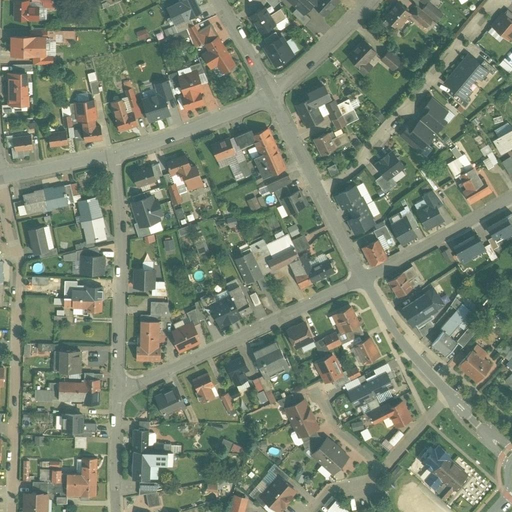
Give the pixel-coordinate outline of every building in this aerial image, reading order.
[(195,0),(183,0),(182,1),(168,8),(172,16),(175,15),(178,22),(189,17),(201,12),(195,0)] [(289,0),(297,8),(304,14),(304,13),(310,6),(313,3),(309,0),(289,0)] [(309,0),(313,3),(313,4),(319,10),(325,16),(339,1),(338,0),(309,0)] [(28,1),(14,1),(15,19),(27,19),(38,19),(38,8),(28,8),(28,1)] [(411,14),(398,2),(385,18),(397,29),(410,14),(411,14)] [(319,10),(313,4),(313,3),(310,6),(310,7),(316,13),(317,13),(319,10)] [(443,15),(429,3),(423,10),(437,21),(443,15)] [(433,20),(417,7),(411,14),(410,14),(426,28),(433,20)] [(265,8),(250,16),(261,34),(276,25),(275,24),(286,18),(281,9),(270,16),(265,8)] [(304,14),(297,8),(292,13),(305,26),(311,19),(304,13),(304,14)] [(511,13),(507,10),(503,15),(511,22),(511,13)] [(511,22),(503,15),(492,27),(508,40),(511,35),(511,22)] [(290,24),(286,18),(275,24),(276,25),(279,29),(281,30),(290,24)] [(191,19),(174,26),(177,33),(187,29),(194,26),(191,19)] [(198,45),(192,35),(198,31),(199,33),(202,31),(198,24),(194,26),(187,29),(194,47),(198,45)] [(213,29),(211,26),(202,31),(199,33),(198,31),(192,35),(198,45),(200,44),(201,45),(203,46),(205,44),(206,45),(218,38),(216,34),(217,33),(214,28),(213,29)] [(511,43),(508,40),(492,27),(477,45),(501,65),(511,52),(511,43)] [(137,31),(139,40),(149,38),(147,29),(137,31)] [(44,38),(30,38),(30,37),(12,37),(12,55),(15,55),(16,58),(24,58),(25,55),(46,55),(46,49),(44,49),(44,38)] [(292,54),(282,37),(265,47),(267,51),(268,50),(272,56),(270,57),(275,65),(276,65),(276,64),(276,65),(292,55),(292,54)] [(235,65),(218,38),(206,45),(210,51),(203,55),(211,68),(218,64),(223,73),(235,65)] [(364,41),(348,56),(360,68),(359,69),(364,74),(371,67),(367,62),(376,53),(364,41)] [(402,61),(389,50),(381,60),(393,70),(402,61)] [(488,71),(468,55),(457,69),(471,81),(476,76),(480,79),(488,71)] [(200,63),(190,66),(192,74),(197,72),(201,85),(208,82),(200,63)] [(33,71),(32,64),(13,65),(13,74),(27,73),(27,71),(33,71)] [(457,69),(445,83),(464,99),(471,91),(467,87),(471,81),(457,69)] [(201,85),(197,72),(192,74),(188,75),(188,77),(180,80),(182,85),(181,86),(183,93),(184,93),(185,96),(199,92),(203,91),(201,85)] [(13,74),(9,74),(9,95),(28,95),(30,94),(26,94),(26,86),(27,85),(27,73),(13,74)] [(97,80),(89,82),(92,95),(100,93),(97,80)] [(137,105),(130,82),(124,84),(126,90),(125,90),(130,107),(137,105)] [(170,83),(163,86),(166,96),(174,94),(170,83)] [(311,98),(297,106),(307,126),(323,118),(316,105),(330,98),(324,86),(309,93),(311,98)] [(185,96),(178,99),(180,107),(185,106),(186,109),(203,104),(199,92),(185,96)] [(174,94),(166,96),(168,102),(169,101),(171,108),(178,106),(177,106),(174,94)] [(28,95),(9,95),(9,97),(8,98),(8,104),(9,105),(28,104),(28,95)] [(122,99),(111,102),(116,118),(120,130),(137,125),(135,119),(133,113),(127,115),(122,99)] [(447,112),(432,99),(422,111),(425,114),(420,120),(435,133),(446,121),(442,118),(447,112)] [(94,101),(76,103),(77,113),(78,120),(82,120),(83,129),(84,142),(102,139),(101,127),(95,127),(94,118),(97,118),(94,101)] [(168,102),(152,107),(155,119),(173,113),(171,108),(169,101),(168,102)] [(334,101),(325,105),(332,120),(342,115),(334,101)] [(137,105),(130,107),(133,113),(135,119),(142,116),(138,105),(137,105)] [(332,120),(336,130),(347,125),(342,115),(332,120)] [(70,116),(63,117),(65,128),(72,127),(70,116)] [(435,133),(420,120),(415,126),(411,123),(401,135),(420,152),(435,133)] [(285,168),(267,128),(253,135),(251,130),(250,130),(251,131),(236,137),(235,137),(238,144),(239,144),(241,148),(241,147),(254,141),(260,155),(254,158),(263,178),(269,175),(269,176),(286,169),(285,168)] [(511,146),(511,129),(494,141),(501,152),(511,146)] [(66,131),(48,134),(50,146),(68,144),(66,131)] [(332,131),(322,136),(321,136),(313,140),(321,156),(330,152),(329,152),(349,142),(345,133),(335,138),(332,131)] [(31,136),(13,139),(15,151),(33,149),(31,136)] [(230,138),(211,146),(217,160),(235,153),(230,138)] [(487,158),(484,160),(488,169),(500,163),(489,143),(482,147),(487,158)] [(473,168),(462,148),(454,154),(459,161),(461,165),(462,166),(466,172),(473,168)] [(393,152),(387,156),(387,155),(380,160),(381,161),(376,165),(383,174),(387,179),(388,179),(403,167),(393,152)] [(185,155),(168,162),(168,161),(167,161),(169,166),(168,166),(172,176),(172,175),(179,172),(182,181),(186,180),(189,186),(194,184),(195,187),(203,185),(196,166),(190,168),(185,154),(185,155)] [(511,158),(511,159),(503,165),(505,168),(511,163),(511,158)] [(252,174),(245,159),(238,162),(244,177),(252,174)] [(335,164),(327,168),(331,176),(338,172),(335,164)] [(462,166),(452,172),(455,178),(459,176),(458,176),(466,172),(462,166)] [(151,167),(133,173),(138,186),(156,180),(151,167)] [(425,168),(422,170),(435,189),(439,186),(425,168)] [(483,178),(478,181),(475,176),(477,175),(473,168),(466,172),(481,197),(491,191),(483,178)] [(481,197),(466,172),(458,176),(459,176),(466,188),(463,190),(470,203),(481,197)] [(168,173),(163,175),(167,186),(172,184),(168,173)] [(387,179),(383,174),(375,181),(385,193),(393,187),(388,179),(387,179)] [(289,176),(267,185),(270,193),(286,185),(292,182),(289,176)] [(172,184),(168,186),(171,197),(179,194),(175,184),(172,184)] [(70,185),(64,186),(66,193),(67,196),(66,196),(68,204),(74,202),(70,185)] [(286,185),(274,191),(281,205),(284,204),(282,199),(291,195),(286,185)] [(64,187),(49,190),(48,189),(43,190),(47,207),(51,206),(52,209),(53,208),(67,205),(68,205),(68,204),(66,196),(67,196),(66,193),(64,186),(64,187)] [(353,188),(350,187),(346,189),(345,192),(336,196),(343,208),(348,206),(351,212),(366,204),(362,198),(361,198),(355,187),(353,188)] [(39,192),(24,195),(23,195),(25,202),(24,202),(25,205),(28,214),(43,210),(44,210),(43,208),(47,207),(43,190),(38,191),(39,192)] [(433,190),(424,195),(429,205),(434,203),(436,208),(443,204),(433,190)] [(291,195),(282,199),(284,204),(286,207),(287,206),(291,212),(295,210),(296,211),(300,209),(301,207),(306,205),(307,203),(304,197),(302,196),(299,191),(291,195)] [(144,193),(132,197),(134,202),(146,198),(144,193)] [(97,197),(90,198),(87,199),(78,202),(82,218),(84,217),(85,221),(102,217),(101,213),(100,213),(97,198),(97,197)] [(135,214),(160,207),(158,200),(153,202),(152,197),(146,198),(134,202),(133,203),(135,209),(133,210),(135,214)] [(248,200),(251,210),(261,207),(257,197),(248,200)] [(429,205),(418,211),(427,229),(443,220),(436,208),(434,203),(429,205)] [(366,204),(351,212),(354,218),(349,221),(355,233),(363,229),(364,230),(370,227),(370,225),(374,224),(372,220),(372,218),(366,204)] [(160,207),(135,214),(136,218),(138,218),(139,222),(140,226),(148,224),(159,220),(158,215),(162,214),(160,207)] [(182,208),(175,210),(178,219),(185,216),(182,208)] [(419,227),(410,211),(401,216),(403,219),(406,218),(413,230),(419,227)] [(506,217),(488,228),(493,237),(496,242),(504,238),(504,237),(511,232),(511,227),(511,226),(511,225),(511,214),(506,217)] [(102,217),(85,221),(84,217),(82,218),(87,242),(96,240),(96,241),(99,240),(106,238),(105,238),(102,223),(103,222),(102,217)] [(403,219),(392,225),(394,228),(393,229),(395,234),(397,234),(402,243),(416,236),(413,230),(406,218),(403,219)] [(148,224),(140,226),(139,222),(134,224),(139,237),(151,234),(148,224)] [(198,223),(179,229),(181,236),(200,229),(198,223)] [(292,237),(301,233),(298,224),(288,227),(292,237)] [(376,230),(374,231),(377,238),(383,235),(386,241),(392,238),(385,225),(376,230)] [(43,227),(29,230),(34,253),(39,252),(48,250),(43,227)] [(147,243),(156,241),(154,234),(145,236),(147,243)] [(288,234),(252,251),(263,275),(272,271),(267,260),(273,258),(285,252),(295,247),(292,241),(288,234)] [(310,247),(304,235),(292,241),(295,247),(298,253),(310,247)] [(473,236),(454,247),(462,262),(470,257),(470,256),(480,250),(480,251),(485,248),(484,247),(479,237),(475,239),(473,236)] [(496,242),(493,237),(488,240),(493,250),(498,247),(496,242)] [(164,241),(166,251),(176,249),(174,239),(164,241)] [(378,239),(362,248),(371,266),(388,258),(378,239)] [(205,241),(195,245),(199,255),(209,251),(205,241)] [(497,257),(490,244),(484,247),(485,248),(491,261),(497,257)] [(98,246),(76,251),(76,261),(82,261),(82,256),(99,256),(99,253),(98,246)] [(298,253),(295,247),(285,252),(290,262),(288,263),(301,289),(312,283),(299,257),(298,253)] [(48,250),(39,252),(40,259),(58,255),(56,248),(48,250)] [(448,249),(442,253),(448,263),(454,259),(448,249)] [(252,251),(235,259),(247,283),(257,278),(263,275),(252,251)] [(285,252),(273,258),(278,268),(288,263),(290,262),(285,252)] [(328,259),(311,267),(308,261),(310,260),(307,253),(299,257),(312,283),(335,273),(328,259)] [(99,256),(82,256),(82,261),(82,273),(86,273),(88,275),(93,275),(95,273),(103,273),(103,256),(99,256)] [(278,268),(273,258),(267,260),(272,271),(278,268)] [(413,266),(389,281),(399,297),(413,288),(412,287),(412,288),(409,282),(419,275),(413,266)] [(154,270),(135,269),(134,287),(152,288),(153,288),(154,281),(154,270)] [(269,288),(263,275),(257,278),(262,291),(269,288)] [(204,276),(189,282),(193,294),(209,288),(204,276)] [(165,282),(154,281),(153,288),(152,288),(152,296),(167,296),(168,302),(165,282)] [(103,288),(89,287),(89,284),(85,284),(84,291),(65,290),(64,299),(102,300),(103,288)] [(245,298),(239,285),(229,290),(231,295),(242,317),(253,312),(246,298),(245,298)] [(440,300),(433,289),(426,293),(433,305),(440,300)] [(426,293),(407,305),(402,309),(412,325),(415,323),(417,327),(430,319),(433,317),(431,313),(435,310),(435,307),(433,305),(426,293)] [(231,295),(214,303),(218,311),(215,313),(221,326),(242,317),(231,295)] [(462,303),(455,298),(451,305),(457,310),(462,303)] [(102,300),(64,299),(64,300),(64,304),(64,307),(84,308),(84,315),(88,315),(88,311),(102,312),(102,300)] [(168,302),(151,302),(150,316),(161,316),(171,316),(168,302)] [(457,310),(450,317),(440,329),(442,331),(443,330),(450,336),(459,325),(464,329),(476,315),(462,303),(457,310)] [(351,307),(336,314),(342,326),(338,328),(341,333),(338,335),(342,344),(342,345),(364,334),(351,307)] [(196,308),(187,313),(192,324),(192,323),(194,326),(200,323),(196,308)] [(141,315),(140,346),(137,345),(136,361),(148,361),(149,321),(150,316),(141,315)] [(430,319),(417,327),(417,328),(423,337),(434,326),(430,319)] [(161,321),(149,321),(148,361),(160,361),(161,346),(159,346),(159,329),(161,329),(161,321)] [(192,324),(173,332),(177,341),(175,342),(180,351),(199,342),(194,333),(196,332),(194,326),(192,323),(192,324)] [(305,323),(288,331),(296,348),(313,340),(305,323)] [(468,328),(456,342),(458,343),(463,347),(475,334),(468,328)] [(442,331),(432,343),(446,356),(458,343),(456,342),(450,336),(443,330),(442,331)] [(336,332),(323,338),(329,350),(342,344),(338,335),(336,332)] [(370,337),(355,345),(364,364),(380,356),(376,347),(375,348),(370,337)] [(323,338),(314,343),(320,355),(329,351),(329,350),(323,338)] [(511,348),(502,340),(495,349),(508,360),(511,355),(511,348)] [(276,341),(253,352),(262,371),(262,370),(265,375),(264,375),(266,379),(267,379),(288,368),(284,360),(285,360),(276,341)] [(31,349),(32,343),(25,343),(25,355),(36,355),(36,349),(31,349)] [(487,354),(476,345),(458,365),(478,382),(491,366),(483,359),(487,354)] [(80,351),(60,351),(61,352),(61,371),(60,371),(60,372),(80,372),(80,362),(79,362),(79,352),(80,352),(80,351)] [(317,363),(325,381),(331,379),(342,373),(341,373),(333,356),(317,363)] [(242,357),(226,364),(236,385),(247,380),(243,373),(248,370),(242,357)] [(357,367),(346,373),(350,380),(361,375),(357,367)] [(342,373),(331,379),(336,388),(350,381),(350,380),(346,373),(345,371),(341,373),(342,373)] [(387,372),(367,382),(374,396),(388,389),(394,386),(390,379),(387,372)] [(208,373),(192,380),(203,403),(213,398),(209,389),(214,386),(208,373)] [(100,380),(93,380),(93,374),(85,374),(85,383),(70,383),(70,391),(99,392),(100,380)] [(267,379),(266,379),(264,375),(258,378),(265,393),(272,389),(267,379)] [(361,385),(367,382),(364,375),(358,378),(361,385)] [(70,383),(59,382),(59,391),(70,391),(70,383)] [(361,385),(347,392),(355,407),(375,398),(374,396),(367,382),(361,385)] [(176,388),(157,397),(166,416),(165,413),(183,404),(185,407),(176,388)] [(238,388),(229,392),(232,399),(241,395),(238,388)] [(70,391),(59,391),(59,400),(77,401),(77,403),(85,403),(99,404),(99,392),(70,391)] [(227,393),(221,396),(228,411),(234,408),(227,393)] [(292,394),(278,401),(280,406),(287,408),(297,403),(292,394)] [(297,403),(287,408),(289,412),(288,414),(292,422),(312,413),(310,410),(309,411),(304,400),(297,403)] [(402,401),(391,407),(389,402),(378,408),(370,412),(374,422),(390,414),(396,427),(397,426),(398,430),(399,429),(397,426),(411,419),(402,401)] [(199,422),(190,404),(185,407),(183,408),(189,422),(199,422)] [(312,413),(292,422),(296,431),(298,432),(300,436),(313,430),(317,428),(312,417),(313,416),(312,413)] [(82,415),(64,415),(63,431),(82,431),(82,415)] [(352,424),(354,431),(364,428),(363,421),(352,424)] [(368,428),(362,431),(366,441),(373,437),(368,428)] [(398,430),(388,441),(394,446),(404,435),(399,429),(398,430)] [(149,431),(134,430),(133,452),(171,453),(171,444),(155,444),(155,446),(149,445),(149,433),(149,431)] [(313,430),(300,436),(303,443),(316,437),(313,430)] [(75,436),(75,448),(87,448),(87,436),(75,436)] [(303,443),(302,443),(305,449),(309,447),(314,452),(321,445),(319,442),(316,437),(303,443)] [(335,445),(327,438),(321,445),(314,452),(315,457),(323,464),(338,447),(335,445)] [(467,475),(447,457),(449,455),(439,446),(437,448),(436,447),(434,450),(430,447),(422,457),(425,460),(422,462),(433,472),(425,481),(435,490),(443,481),(445,482),(440,488),(442,490),(438,495),(444,501),(454,490),(467,475)] [(338,447),(323,464),(333,473),(339,467),(348,457),(340,450),(338,447)] [(171,453),(133,452),(132,479),(149,480),(150,465),(173,466),(173,453),(171,453)] [(97,459),(82,458),(82,460),(77,460),(77,474),(61,474),(61,483),(96,484),(97,459)] [(290,477),(277,465),(272,471),(278,477),(279,476),(286,482),(290,477)] [(343,471),(339,467),(333,473),(329,477),(329,480),(331,482),(345,479),(343,471)] [(52,470),(41,469),(41,482),(48,482),(52,482),(52,470)] [(61,470),(52,470),(52,482),(61,483),(61,474),(61,470)] [(286,482),(279,476),(278,477),(270,486),(287,502),(290,499),(289,498),(290,496),(291,496),(296,491),(286,482)] [(41,482),(33,482),(33,489),(35,489),(35,492),(36,492),(37,494),(47,495),(48,492),(48,482),(41,482)] [(52,482),(48,482),(48,492),(61,493),(61,483),(52,482)] [(157,483),(140,482),(139,495),(146,494),(157,492),(157,483)] [(96,484),(61,483),(61,493),(60,494),(66,495),(81,495),(81,500),(89,500),(89,495),(96,496),(96,484)] [(218,492),(218,483),(209,483),(209,491),(218,492)] [(287,502),(270,486),(263,494),(261,496),(268,502),(278,511),(283,506),(283,505),(284,503),(285,504),(287,502)] [(263,494),(258,489),(251,496),(264,507),(268,502),(261,496),(263,494)] [(37,494),(36,492),(35,492),(33,492),(31,494),(25,494),(24,511),(42,511),(43,506),(47,506),(47,495),(37,494)] [(157,492),(146,494),(148,507),(160,505),(158,492),(157,492)] [(245,499),(235,496),(231,507),(242,510),(245,499)] [(336,500),(332,496),(324,505),(328,509),(336,500)]
